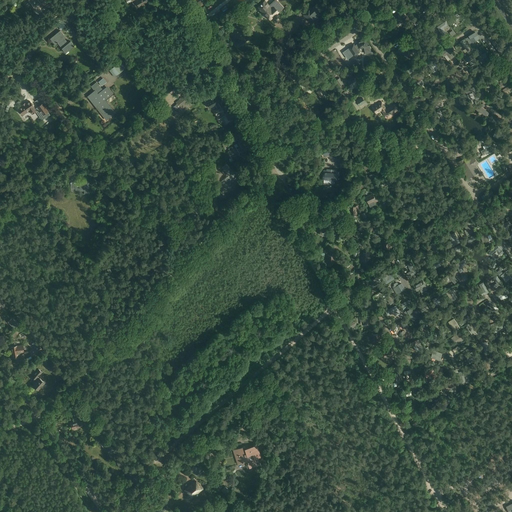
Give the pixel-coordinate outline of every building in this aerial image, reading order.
[(41,3),(38,0),(28,0),(34,8),(41,3)] [(85,8),(91,3),(88,0),(87,0),(82,5),(85,8)] [(126,0),(127,2),(129,0),(131,0),(136,9),(148,2),(147,0),(126,0)] [(260,4),(257,7),(262,12),(270,20),(273,17),(274,19),(278,16),(276,14),(278,12),(277,11),(281,8),(277,3),(273,6),(271,4),(269,6),(269,5),(264,0),(261,3),(260,3),(260,4)] [(444,12),(447,10),(443,3),(434,8),(436,12),(442,8),(444,12)] [(74,5),(58,18),(64,25),(70,20),(70,21),(81,13),(74,5)] [(389,11),(388,11),(388,12),(391,15),(395,10),(398,8),(394,5),(392,7),(389,11)] [(486,14),(489,12),(484,5),(476,11),(478,14),(483,10),(486,14)] [(306,13),(304,15),(306,17),(313,24),(319,18),(318,17),(323,13),(316,6),(310,11),(309,10),(306,13)] [(461,11),(453,16),(455,17),(457,21),(461,19),(463,21),(466,19),(461,11)] [(403,23),(407,15),(400,12),(397,20),(403,23)] [(499,27),(495,20),(488,25),(492,31),(499,27)] [(61,31),(66,29),(61,21),(57,24),(61,31)] [(443,28),(448,24),(446,21),(438,27),(444,36),(447,33),(443,28)] [(52,37),(50,39),(55,45),(58,43),(62,48),(65,53),(74,46),(70,41),(68,43),(64,38),(65,37),(60,31),(56,34),(57,35),(53,38),(52,37)] [(475,32),(469,35),(471,38),(473,42),(479,38),(475,32)] [(461,41),(462,43),(469,53),(472,51),(465,41),(464,39),(461,41)] [(354,44),(348,48),(354,56),(359,52),(357,50),(359,48),(364,47),(365,51),(371,49),(370,46),(367,46),(366,40),(358,42),(358,44),(355,46),(354,44)] [(496,40),(493,42),(500,52),(503,50),(496,40)] [(412,48),(411,50),(401,45),(398,52),(409,57),(411,52),(414,53),(415,49),(412,48)] [(448,48),(440,54),(443,57),(447,54),(451,59),(454,56),(448,48)] [(482,55),(478,57),(478,58),(481,63),(488,59),(485,53),(482,55)] [(511,53),(503,58),(505,62),(511,59),(511,60),(511,59),(511,53)] [(490,74),(498,69),(495,63),(487,67),(490,74)] [(119,64),(111,70),(115,75),(122,69),(119,64)] [(457,73),(461,81),(467,78),(462,69),(456,72),(457,73)] [(413,77),(416,82),(421,79),(426,76),(423,73),(420,75),(418,73),(413,77)] [(355,79),(355,78),(354,77),(348,81),(350,85),(347,87),(350,91),(355,87),(354,86),(358,83),(357,82),(359,81),(359,80),(361,79),(359,75),(356,77),(357,78),(355,79)] [(449,87),(455,84),(450,75),(444,77),(449,87)] [(340,78),(338,79),(335,81),(339,86),(341,85),(344,83),(340,78)] [(510,83),(508,79),(499,85),(501,88),(510,83)] [(104,80),(99,84),(102,88),(107,84),(104,80)] [(104,100),(112,94),(107,87),(103,90),(97,82),(91,87),(95,91),(88,96),(106,119),(114,113),(104,100)] [(511,88),(511,85),(511,84),(503,90),(505,93),(511,88)] [(474,87),(471,88),(470,89),(469,87),(465,89),(467,92),(472,90),(475,99),(479,98),(474,87)] [(326,93),(323,88),(317,92),(320,97),(326,93)] [(343,93),(348,101),(352,99),(346,90),(343,93)] [(500,96),(500,97),(502,96),(501,95),(499,92),(492,97),(494,100),(500,96)] [(192,100),(187,94),(183,98),(182,97),(175,102),(177,104),(173,106),(178,112),(181,109),(179,107),(186,102),(188,104),(192,100)] [(221,107),(220,108),(218,103),(220,102),(218,97),(207,103),(209,108),(215,105),(217,109),(214,111),(218,119),(222,116),(226,123),(232,120),(227,112),(224,114),(222,112),(223,111),(221,107)] [(351,102),(351,103),(356,111),(359,108),(358,106),(365,102),(363,98),(355,102),(354,100),(351,102)] [(438,98),(429,101),(432,109),(441,106),(438,98)] [(38,107),(35,109),(33,107),(34,107),(29,101),(18,109),(23,115),(29,110),(32,114),(36,111),(36,112),(39,110),(43,114),(40,117),(42,120),(50,115),(47,112),(48,111),(42,104),(37,107),(38,107)] [(397,110),(394,104),(386,109),(384,105),(383,106),(381,102),(372,107),(376,114),(381,111),(384,116),(388,114),(389,115),(397,110)] [(487,116),(490,113),(480,105),(477,109),(487,116)] [(443,123),(446,121),(439,111),(436,113),(443,123)] [(500,125),(502,121),(492,115),(490,119),(500,125)] [(449,128),(455,138),(459,136),(453,126),(449,128)] [(504,138),(506,134),(496,129),(494,133),(504,138)] [(330,146),(323,149),(325,156),(333,153),(330,146)] [(481,151),(483,155),(481,155),(481,156),(482,158),(487,155),(486,153),(493,150),(491,146),(481,151)] [(239,153),(241,152),(239,148),(237,149),(236,147),(233,149),(232,147),(228,149),(229,151),(226,153),(229,158),(236,154),(237,155),(237,154),(239,153)] [(429,148),(426,150),(433,160),(436,158),(429,148)] [(202,155),(197,157),(197,158),(200,164),(205,162),(202,155)] [(469,178),(479,171),(476,165),(478,163),(474,157),(467,161),(465,158),(459,162),(461,165),(469,178)] [(226,164),(222,168),(224,170),(222,172),(227,177),(217,186),(222,191),(218,195),(222,200),(242,180),(226,164)] [(323,171),(322,179),(323,179),(323,183),(333,183),(333,179),(337,179),(337,172),(334,172),(334,169),(327,169),(327,171),(323,171)] [(69,175),(69,182),(71,182),(71,188),(75,188),(75,190),(84,190),(84,191),(84,194),(89,194),(89,181),(77,181),(77,175),(69,175)] [(494,195),(492,191),(482,196),(484,200),(494,195)] [(375,202),(377,201),(377,199),(376,200),(373,194),(366,197),(369,203),(374,201),(375,202)] [(348,206),(348,213),(350,213),(350,214),(357,214),(357,212),(358,212),(358,209),(358,205),(356,205),(356,207),(350,207),(348,206)] [(333,214),(331,215),(332,220),(333,220),(333,223),(342,223),(342,220),(340,220),(339,215),(333,216),(333,214)] [(470,234),(474,233),(469,221),(466,223),(470,234)] [(326,232),(325,229),(323,229),(323,224),(317,225),(317,224),(315,224),(315,227),(317,227),(317,232),(326,232)] [(483,242),(489,240),(486,231),(480,233),(483,242)] [(453,246),(460,242),(455,232),(451,234),(454,240),(451,242),(453,246)] [(466,244),(477,238),(475,235),(464,241),(466,244)] [(391,249),(391,246),(390,246),(391,241),(385,240),(385,238),(383,238),(382,241),(384,241),(383,247),(391,249)] [(439,254),(434,243),(430,244),(436,256),(439,254)] [(454,255),(457,254),(456,252),(463,248),(461,244),(451,249),(454,255)] [(500,254),(503,252),(497,245),(489,252),(491,255),(497,251),(500,254)] [(368,262),(369,254),(363,253),(362,259),(360,258),(360,261),(361,262),(362,260),(368,262)] [(328,264),(337,264),(337,261),(335,261),(335,256),(328,256),(328,255),(326,255),(327,258),(328,258),(328,264)] [(444,260),(442,257),(432,262),(434,266),(444,260)] [(461,266),(467,262),(465,259),(456,264),(460,272),(464,270),(461,266)] [(409,277),(416,272),(411,263),(407,265),(411,271),(407,273),(409,277)] [(506,282),(511,276),(511,272),(507,276),(504,273),(501,275),(506,282)] [(386,284),(394,279),(392,275),(387,278),(384,273),(381,275),(386,284)] [(455,283),(458,280),(450,273),(447,276),(455,283)] [(338,283),(346,283),(346,280),(344,280),(344,275),(338,275),(338,274),(336,274),(336,277),(338,277),(338,283)] [(377,275),(368,281),(372,287),(381,282),(377,275)] [(495,289),(503,284),(497,276),(493,278),(497,283),(493,286),(495,289)] [(426,285),(422,280),(414,285),(417,290),(426,285)] [(394,284),(394,285),(399,293),(405,290),(401,284),(399,285),(398,283),(397,282),(394,284)] [(483,290),(480,292),(478,293),(479,297),(488,292),(483,283),(480,285),(483,290)] [(451,294),(455,292),(452,289),(446,293),(452,301),(455,299),(451,294)] [(498,298),(509,292),(507,289),(496,294),(498,298)] [(390,304),(394,302),(389,292),(385,294),(390,304)] [(354,304),(360,303),(359,295),(353,296),(353,295),(351,295),(351,298),(353,298),(354,304)] [(437,307),(443,304),(439,296),(432,299),(437,307)] [(422,312),(428,308),(424,300),(418,304),(422,312)] [(486,304),(491,308),(490,309),(493,311),(494,310),(496,312),(498,309),(489,301),(486,304)] [(397,315),(400,313),(396,305),(386,311),(388,314),(394,311),(397,315)] [(411,319),(418,315),(414,307),(407,311),(411,319)] [(362,321),(363,324),(371,323),(371,321),(369,321),(368,316),(362,316),(362,315),(360,315),(361,322),(362,321)] [(462,325),(470,319),(467,316),(459,322),(462,325)] [(19,324),(13,317),(9,321),(10,323),(11,323),(13,325),(12,325),(14,328),(19,324)] [(453,328),(455,331),(457,330),(460,328),(454,318),(451,320),(455,327),(453,328)] [(493,331),(503,327),(501,321),(491,324),(493,331)] [(470,324),(469,325),(469,324),(466,326),(472,334),(475,332),(470,326),(472,326),(470,324)] [(465,338),(461,332),(453,337),(457,343),(465,338)] [(432,334),(431,335),(432,337),(433,337),(436,341),(437,343),(440,342),(439,340),(435,333),(432,334)] [(373,343),(381,342),(381,339),(379,339),(379,334),(373,335),(373,334),(371,334),(371,337),(373,337),(373,343)] [(485,354),(489,354),(487,342),(483,342),(481,342),(480,344),(481,347),(484,346),(485,354)] [(43,349),(38,344),(30,352),(34,357),(43,349)] [(24,352),(23,345),(11,347),(13,358),(18,357),(18,353),(24,352)] [(393,356),(391,350),(384,351),(385,358),(391,356),(391,358),(394,357),(394,355),(393,356)] [(431,357),(432,358),(436,359),(440,360),(442,353),(433,350),(431,357)] [(469,363),(476,360),(472,352),(466,355),(469,363)] [(417,363),(428,357),(426,354),(415,359),(417,363)] [(45,357),(41,361),(48,368),(52,364),(46,357),(45,357)] [(488,362),(493,361),(492,357),(484,359),(486,369),(490,368),(488,362)] [(472,372),(480,368),(478,363),(470,366),(472,372)] [(35,379),(33,381),(35,383),(33,386),(38,390),(44,383),(39,378),(39,379),(37,377),(42,372),(38,369),(32,376),(35,379)] [(434,378),(438,376),(433,369),(424,374),(426,377),(432,374),(434,378)] [(393,382),(401,382),(401,379),(400,379),(400,374),(393,374),(393,373),(391,373),(391,377),(393,377),(393,382)] [(448,387),(446,387),(446,389),(449,389),(450,388),(455,388),(456,380),(454,380),(453,382),(448,381),(448,387)] [(436,402),(436,400),(435,400),(435,394),(427,393),(427,400),(433,400),(433,402),(436,402)] [(408,415),(416,414),(416,411),(414,411),(414,406),(408,407),(408,406),(406,406),(406,409),(408,409),(408,415)] [(104,440),(101,443),(104,447),(105,450),(109,454),(110,454),(114,459),(116,457),(114,455),(115,454),(113,451),(114,450),(110,446),(108,448),(106,445),(107,444),(104,440)] [(233,450),(238,464),(247,461),(249,468),(261,465),(258,458),(261,457),(257,445),(244,449),(243,447),(233,450)] [(482,485),(487,493),(504,483),(499,475),(495,477),(496,479),(488,484),(487,483),(482,485)] [(185,490),(191,497),(202,488),(198,483),(198,484),(196,481),(185,490)] [(152,508),(152,509),(147,511),(161,511),(169,506),(166,502),(155,511),(152,508)]
